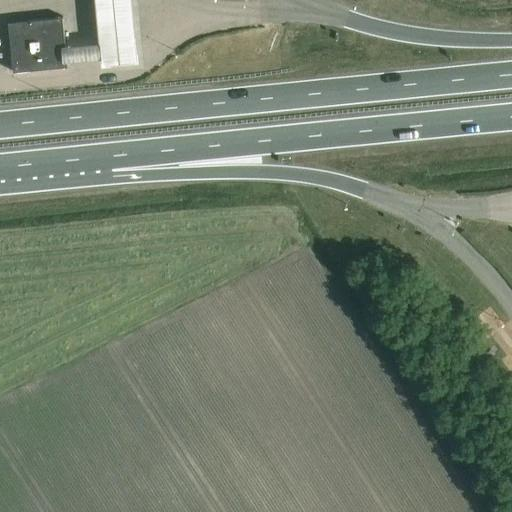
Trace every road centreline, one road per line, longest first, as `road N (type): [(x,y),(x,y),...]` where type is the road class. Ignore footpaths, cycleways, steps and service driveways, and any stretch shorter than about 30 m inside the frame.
road 1 (trunk): [(511,76),(0,128)]
road 2 (trunk): [(58,170),(511,120)]
road 3 (trunk): [(58,170),(246,170),(350,186),(424,215)]
road 4 (trunk): [(511,54),(485,54),(334,13)]
